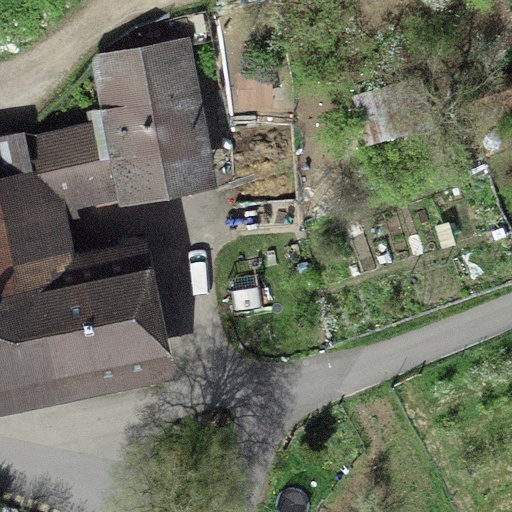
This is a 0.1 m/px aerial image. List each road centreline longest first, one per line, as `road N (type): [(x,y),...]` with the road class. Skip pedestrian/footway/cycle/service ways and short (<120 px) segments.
road 1 (residential): [(511,308),(265,414)]
road 2 (residential): [(69,474),(265,414)]
road 3 (track): [(165,0),(106,22),(57,68),(0,80)]
